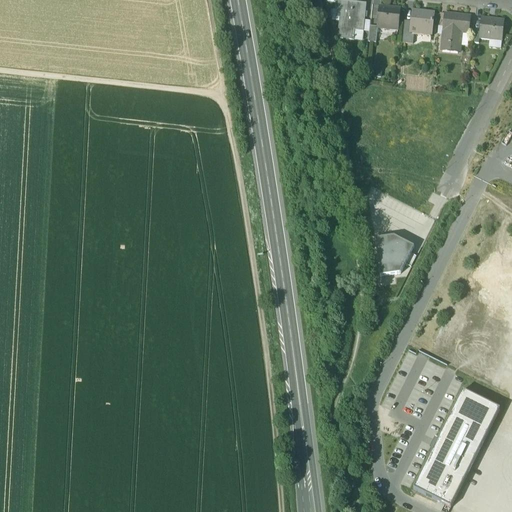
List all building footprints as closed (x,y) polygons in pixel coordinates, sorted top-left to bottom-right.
[(342,2),(336,2),(336,4),(335,11),(337,11),(336,19),(340,19),(338,31),(341,31),(340,40),(354,42),(354,39),(355,32),(363,33),(366,5),(342,2)] [(400,11),(380,9),(378,29),(398,31),(400,11)] [(434,16),(413,14),(412,24),(410,35),(414,35),(431,37),(432,28),(434,16)] [(469,18),(445,16),(444,29),(442,52),(460,54),(462,34),(468,35),(469,18)] [(504,22),(482,20),(480,34),(479,40),(501,43),(504,22)] [(412,24),(404,23),(402,45),(413,46),(414,35),(410,35),(412,24)] [(378,29),(370,28),(368,44),(376,44),(378,29)] [(376,242),(381,278),(401,276),(406,266),(411,255),(414,250),(395,239),(376,242)] [(416,258),(411,255),(406,266),(411,268),(416,258)] [(500,411),(462,392),(414,491),(451,509),(500,411)]
